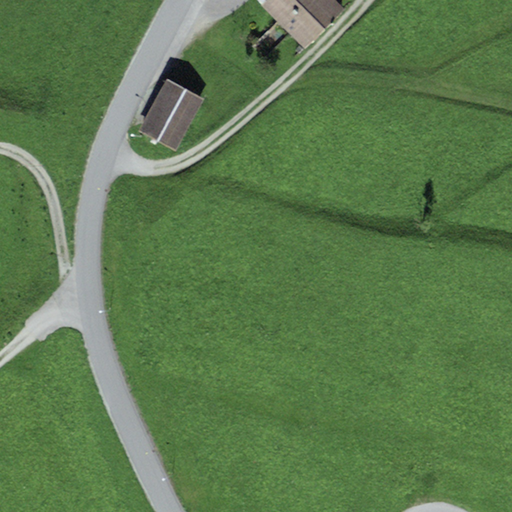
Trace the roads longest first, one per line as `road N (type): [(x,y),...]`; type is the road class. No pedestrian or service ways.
road 1 (unclassified): [(173,511),(97,340),(76,275),(75,240),(80,192),(99,148),(179,0)]
road 2 (track): [(76,275),(55,251),(37,163),(0,145)]
